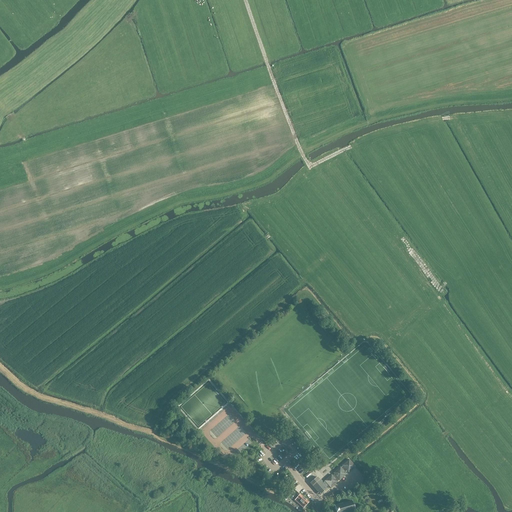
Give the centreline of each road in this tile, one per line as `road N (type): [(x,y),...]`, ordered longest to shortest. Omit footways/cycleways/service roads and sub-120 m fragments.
road 1 (track): [(0,280),(174,198),(261,175),(359,120),(511,93)]
road 2 (track): [(0,158),(327,53),(361,125)]
road 3 (track): [(245,0),(310,166),(431,121),(511,113)]
road 4 (track): [(310,166),(329,176),(430,296)]
road 5 (track): [(116,0),(0,98)]
road 6 (track): [(430,296),(511,403)]
road 7 (track): [(0,80),(100,0)]
